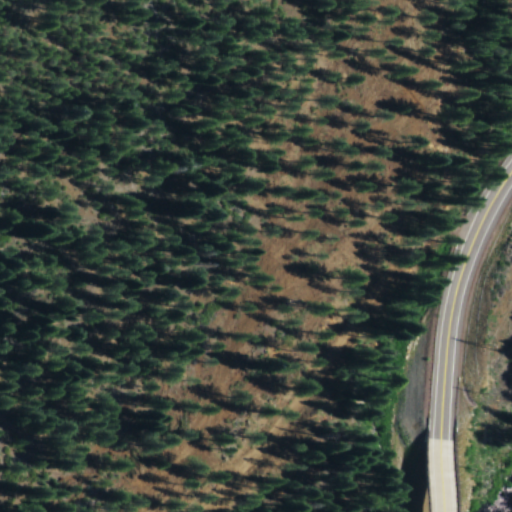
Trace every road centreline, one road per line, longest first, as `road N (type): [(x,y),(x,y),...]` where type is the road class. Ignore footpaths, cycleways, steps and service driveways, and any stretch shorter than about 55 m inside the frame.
road 1 (residential): [(462,272),(360,334),(234,511)]
road 2 (secondary): [(511,154),(462,272),(439,432)]
